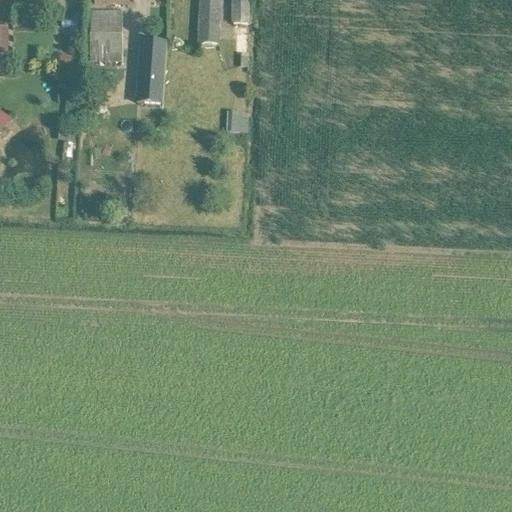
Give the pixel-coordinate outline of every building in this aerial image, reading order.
[(237,56),(248,56),(248,0),(233,0),(233,26),(237,26),(237,56)] [(199,46),(217,47),(219,3),(200,2),(199,46)] [(91,13),(91,64),(124,64),(123,13),(91,13)] [(9,28),(0,28),(0,53),(8,54),(9,28)] [(144,43),(139,104),(165,106),(170,45),(144,43)] [(80,71),(81,56),(61,55),(60,70),(80,71)] [(227,134),(247,136),(249,115),(227,113),(227,134)]
